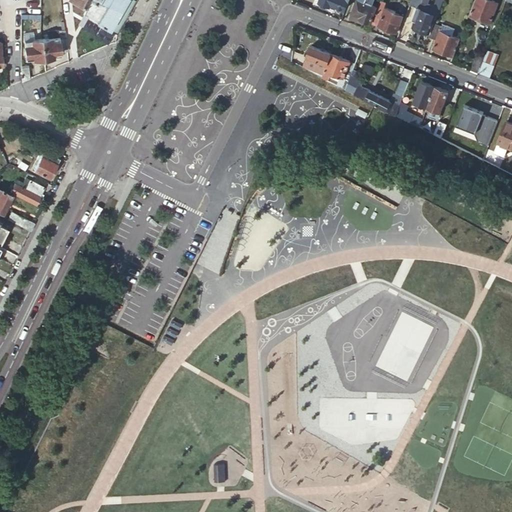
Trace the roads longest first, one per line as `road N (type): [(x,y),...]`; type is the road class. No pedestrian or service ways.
road 1 (residential): [(511,97),(285,10),(192,196),(108,154)]
road 2 (secondary): [(0,389),(93,209),(108,154)]
road 3 (secondary): [(108,154),(87,175),(0,347)]
road 4 (secondary): [(108,154),(182,0)]
